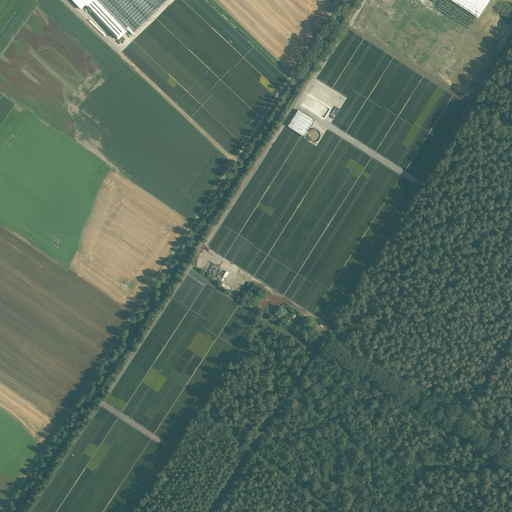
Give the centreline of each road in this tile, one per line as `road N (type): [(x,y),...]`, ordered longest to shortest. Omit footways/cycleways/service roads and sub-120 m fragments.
road 1 (track): [(63,0),(234,161)]
road 2 (track): [(340,0),(234,161)]
